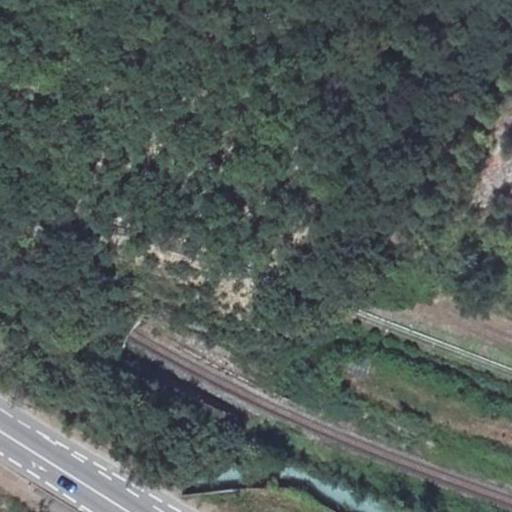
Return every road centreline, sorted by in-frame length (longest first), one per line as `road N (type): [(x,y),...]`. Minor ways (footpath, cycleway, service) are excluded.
road 1 (primary): [(0,430),(128,511)]
road 2 (track): [(391,405),(511,446)]
